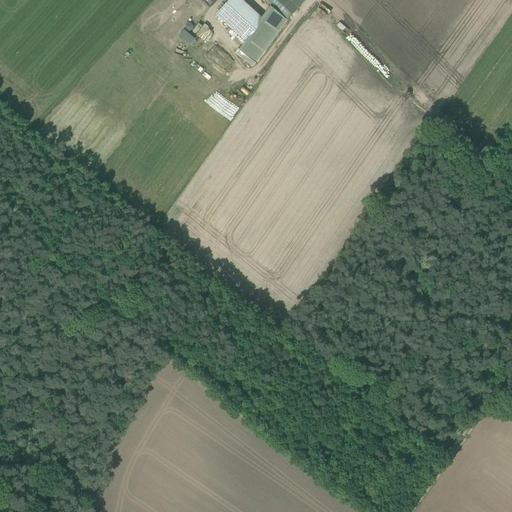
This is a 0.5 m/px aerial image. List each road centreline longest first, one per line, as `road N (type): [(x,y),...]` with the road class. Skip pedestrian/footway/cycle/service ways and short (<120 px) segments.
road 1 (track): [(511,191),(322,0)]
road 2 (track): [(410,511),(511,370)]
